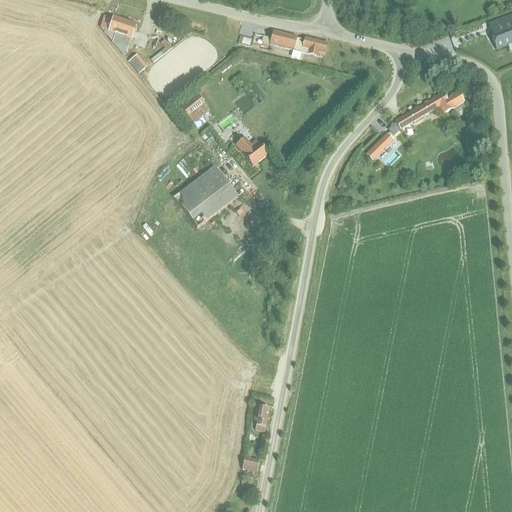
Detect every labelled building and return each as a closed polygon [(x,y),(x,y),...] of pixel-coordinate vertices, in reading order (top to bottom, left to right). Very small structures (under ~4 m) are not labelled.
[(501,30),(489,34),(495,51),(511,44),(511,16),(498,22),(501,30)] [(130,41),(135,26),(113,18),(108,33),(114,35),(112,44),(128,49),(130,41)] [(272,32),(269,46),(316,58),(318,52),(324,53),(326,44),(304,39),(304,41),(296,39),(296,38),(272,32)] [(253,40),(240,36),(238,45),(251,48),(253,40)] [(136,56),(128,63),(138,75),(146,68),(136,56)] [(396,123),(388,131),(393,136),(400,130),(400,131),(439,108),(443,115),(464,103),(458,93),(446,100),(443,95),(412,112),(396,122),(396,123)] [(193,124),(207,112),(209,111),(197,96),(181,109),(193,124)] [(386,134),(366,155),(372,161),(392,141),(386,134)] [(245,140),(236,146),(252,167),(267,156),(256,142),(250,147),(245,140)] [(213,169),(173,199),(196,230),(236,199),(213,169)] [(238,209),(234,212),(238,217),(242,214),(241,213),(243,211),(241,208),(238,210),(238,209)] [(264,434),(269,409),(259,407),(254,432),(264,434)] [(244,459),(242,469),(256,472),(258,462),(244,459)]
